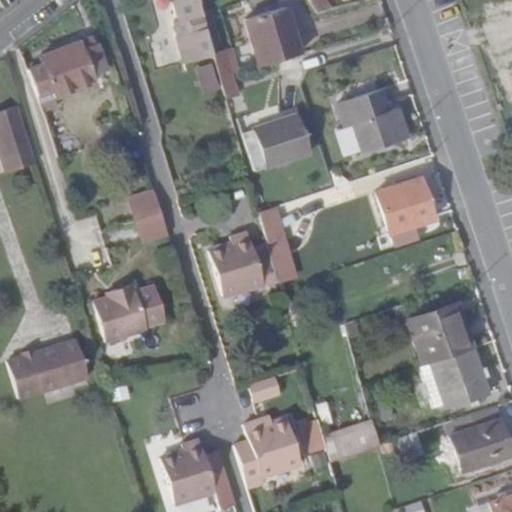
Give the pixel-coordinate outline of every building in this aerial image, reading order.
[(170,0),(175,18),(198,10),(195,0),(170,0)] [(300,0),(316,23),(331,18),(318,0),(300,0)] [(186,25),(201,21),(198,10),(175,18),(178,27),(186,25)] [(246,23),(260,71),(300,59),(287,12),(246,23)] [(191,40),(175,44),(179,57),(209,49),(201,21),(186,25),(191,40)] [(40,70),(27,76),(39,112),(97,92),(89,72),(104,66),(98,49),(83,55),(82,48),(37,64),(40,70)] [(179,57),(184,73),(213,64),(212,59),(209,49),(179,57)] [(213,64),(219,83),(237,77),(230,53),(212,59),(213,64)] [(381,120),(378,111),(384,109),(381,96),(338,110),(346,133),(353,132),(363,161),(407,147),(398,115),(387,118),(381,120)] [(36,168),(18,111),(0,116),(0,154),(7,177),(36,168)] [(263,173),(307,158),(294,120),(252,134),(263,173)] [(418,186),(374,201),(392,254),(416,245),(413,234),(433,227),(418,186)] [(134,229),(159,222),(153,202),(128,210),(134,229)] [(296,283),(276,213),(259,218),(267,246),(269,253),(272,266),(274,275),(278,288),(296,283)] [(165,241),(159,222),(134,229),(140,249),(165,241)] [(262,288),(260,280),(274,275),(272,266),(269,253),(267,246),(252,251),(247,234),(228,240),(230,245),(207,252),(222,300),(262,288)] [(134,299),(132,293),(113,299),(114,303),(108,305),(93,310),(105,350),(146,338),(145,336),(164,330),(153,294),(134,299)] [(455,310),(407,325),(422,372),(429,370),(470,356),(455,310)] [(81,350),(67,354),(65,347),(10,364),(22,402),(91,380),(81,350)] [(443,415),(485,401),(470,356),(429,370),(442,410),(443,415)] [(430,397),(435,412),(442,410),(429,370),(422,372),(417,374),(425,399),(430,397)] [(124,382),(105,385),(107,400),(126,398),(124,382)] [(280,404),(275,388),(249,395),(253,412),(280,404)] [(499,427),(495,413),(444,430),(460,478),(508,463),(497,427),(499,427)] [(369,427),(322,442),(328,466),(376,451),(369,427)] [(249,454),(234,458),(243,484),(247,499),(263,494),(261,488),(301,474),(288,431),(265,438),(262,430),(244,437),(249,454)] [(219,462),(204,466),(199,451),(181,456),(182,463),(160,470),(172,511),(174,511),(214,499),(217,511),(233,511),(229,494),(219,462)] [(511,511),(511,501),(486,510),(486,511),(511,511)]
